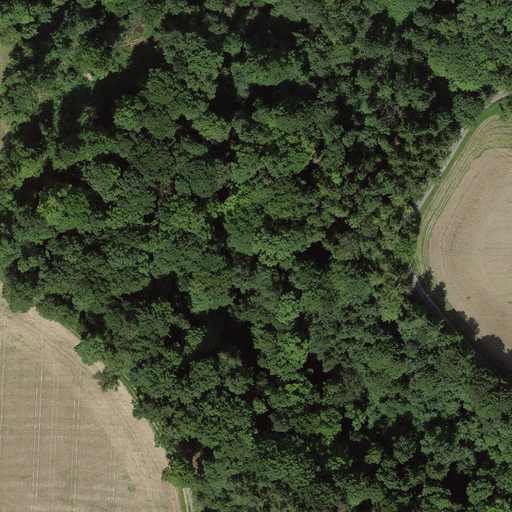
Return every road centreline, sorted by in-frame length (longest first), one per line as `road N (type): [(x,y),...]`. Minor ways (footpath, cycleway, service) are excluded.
road 1 (track): [(511,381),(423,296),(408,262),(409,231),(422,203),(474,119),(511,93)]
road 2 (track): [(192,511),(190,483),(172,442),(128,380),(92,339),(0,268)]
road 3 (track): [(0,162),(11,0)]
